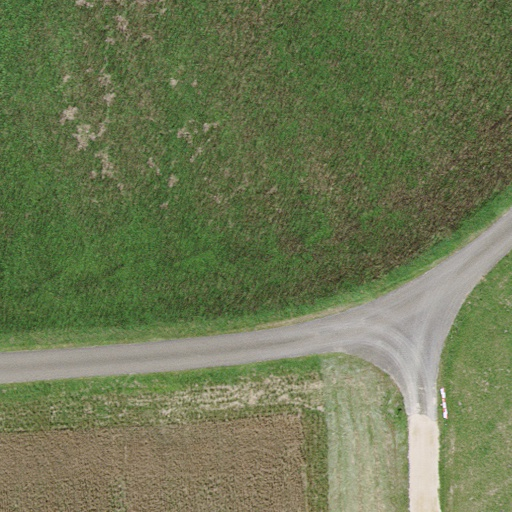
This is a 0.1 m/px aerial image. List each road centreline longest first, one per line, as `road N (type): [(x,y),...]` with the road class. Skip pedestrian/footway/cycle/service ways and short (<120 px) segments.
road 1 (unclassified): [(0,374),(415,336),(511,246)]
road 2 (track): [(415,336),(428,511)]
